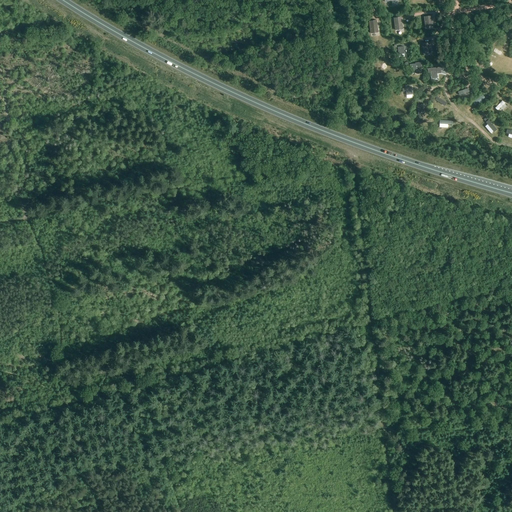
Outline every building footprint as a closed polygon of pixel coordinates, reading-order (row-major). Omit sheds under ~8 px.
[(387,30),(394,29),(392,16),(385,17),(387,30)] [(431,16),(423,17),(425,27),(432,26),(431,16)] [(401,17),(393,18),(395,30),(403,29),(401,17)] [(376,20),(369,21),(370,33),(378,33),(376,20)] [(431,53),(430,42),(422,43),(423,53),(431,53)] [(415,63),(416,64),(410,64),(411,72),(416,71),(417,74),(421,73),(420,62),(415,63)] [(440,67),(427,69),(428,73),(431,73),(431,78),(437,78),(437,73),(441,73),(440,67)]
